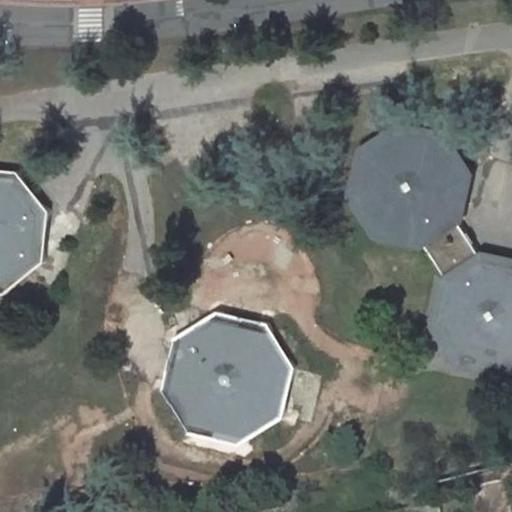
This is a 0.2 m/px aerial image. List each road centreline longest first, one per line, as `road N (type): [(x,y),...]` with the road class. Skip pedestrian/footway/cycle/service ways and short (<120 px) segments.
road 1 (residential): [(511,41),(0,119)]
road 2 (unclassified): [(0,21),(92,24),(270,0)]
road 3 (unknown): [(97,102),(132,331)]
